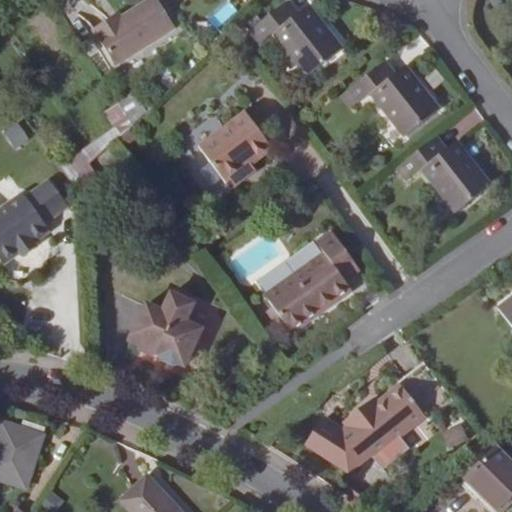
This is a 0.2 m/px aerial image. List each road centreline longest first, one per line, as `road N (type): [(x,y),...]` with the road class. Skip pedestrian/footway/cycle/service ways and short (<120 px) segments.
road 1 (tertiary): [(0,374),(113,396),(220,451),(309,511)]
road 2 (residential): [(511,231),(359,339)]
road 3 (residential): [(430,3),(511,121)]
